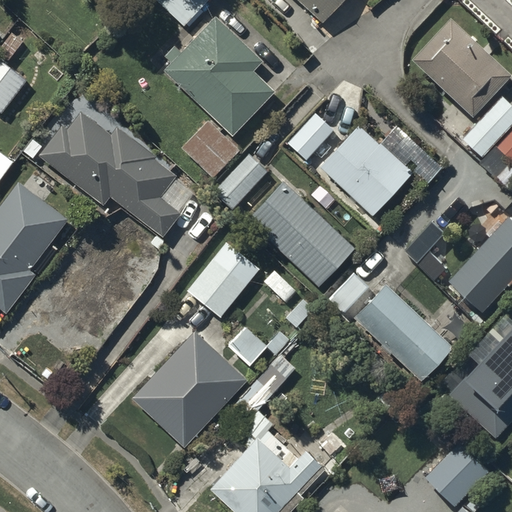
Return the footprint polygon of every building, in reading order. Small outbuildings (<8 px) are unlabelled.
[(154,0),(185,29),(211,0),(154,0)] [(290,0),(320,29),(345,0),(290,0)] [(163,73),(232,137),(275,94),(253,73),(263,63),(215,19),(182,55),(174,47),(164,58),(171,64),(163,73)] [(511,78),(452,23),(414,64),(474,121),(511,80),(511,78)] [(0,113),(2,115),(28,82),(0,61),(0,113)] [(484,161),(511,129),(511,108),(509,106),(506,109),(498,102),(462,142),(484,161)] [(112,199),(162,238),(180,215),(159,198),(175,178),(154,162),(157,158),(117,128),(112,136),(81,112),(68,129),(63,125),(38,157),(104,209),(112,199)] [(289,144),(309,162),(334,133),(315,115),(289,144)] [(208,122),(182,149),(213,180),(240,153),(208,122)] [(318,171),(371,220),(413,177),(379,146),(378,148),(357,128),(318,171)] [(511,135),(497,152),(511,164),(511,135)] [(210,193),(231,212),(268,173),(247,154),(210,193)] [(248,222),(318,289),(355,251),(284,183),(248,222)] [(0,312),(5,316),(34,278),(38,281),(58,254),(49,247),(67,223),(18,186),(0,209),(0,312)] [(511,222),(509,220),(450,285),(485,316),(511,286),(511,222)] [(52,310),(92,341),(106,324),(112,328),(133,302),(127,298),(139,283),(140,284),(158,262),(111,224),(76,268),(82,272),(52,310)] [(220,322),(260,270),(225,243),(185,296),(220,322)] [(263,283),(285,305),(298,292),(276,270),(263,283)] [(368,290),(352,275),(326,303),(342,317),(368,290)] [(451,352),(385,288),(352,321),(419,386),(451,352)] [(227,350),(249,369),(267,350),(275,357),(290,341),(280,332),(266,347),(246,328),(227,350)] [(133,400),(183,449),(248,383),(198,334),(133,400)] [(453,395),(451,397),(496,440),(511,423),(511,338),(471,382),(459,371),(444,387),(453,395)] [(230,408),(247,422),(295,371),(280,357),(230,408)] [(248,451),(211,493),(232,511),(290,511),(326,472),(311,459),(305,453),(297,462),(266,434),(272,427),(259,415),(236,440),(248,451)] [(143,455),(161,474),(179,459),(160,439),(143,455)] [(463,446),(428,480),(457,510),(492,476),(463,446)]
